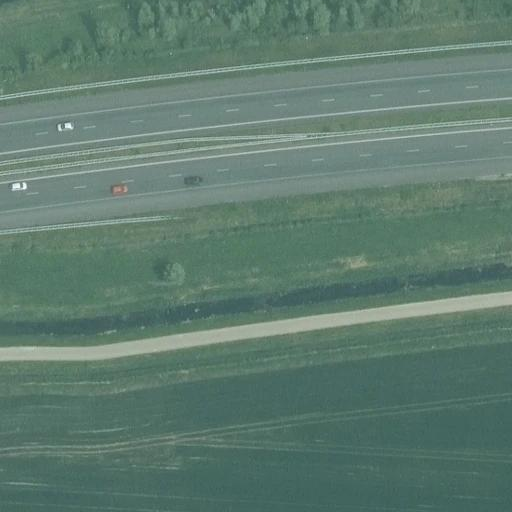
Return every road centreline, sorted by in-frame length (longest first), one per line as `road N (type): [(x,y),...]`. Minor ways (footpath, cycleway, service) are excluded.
road 1 (motorway): [(0,204),(511,146)]
road 2 (motorway): [(511,84),(0,140)]
